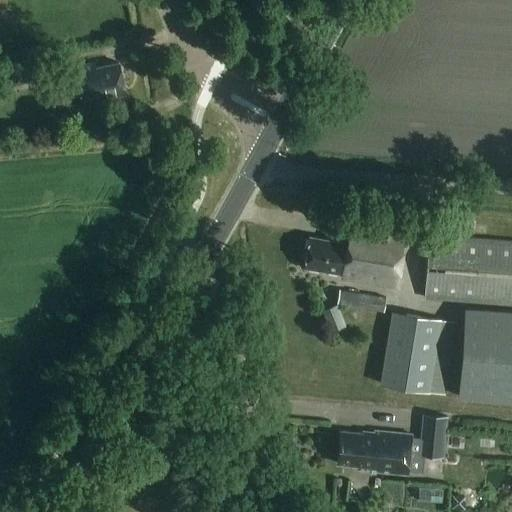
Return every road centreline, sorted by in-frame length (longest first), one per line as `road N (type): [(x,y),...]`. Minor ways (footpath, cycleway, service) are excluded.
road 1 (primary): [(60,511),(194,269)]
road 2 (track): [(253,166),(511,187)]
road 3 (unclassified): [(265,511),(230,318),(194,269)]
road 4 (tertiary): [(275,128),(208,84),(170,0)]
road 5 (primary): [(194,269),(275,128)]
road 6 (primary): [(275,128),(343,0)]
